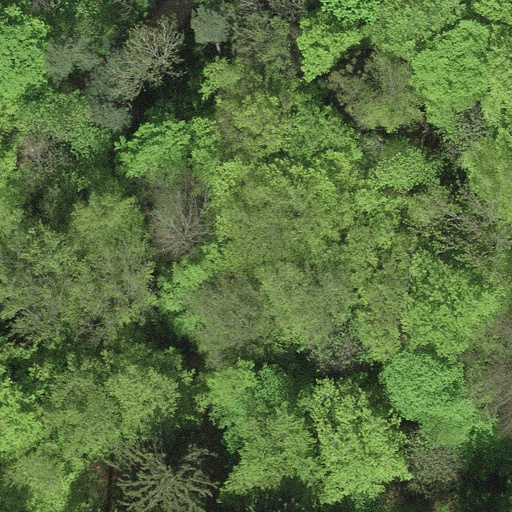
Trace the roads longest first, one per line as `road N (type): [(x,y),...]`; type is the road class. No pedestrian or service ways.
road 1 (track): [(120,85),(113,247),(79,511)]
road 2 (track): [(0,159),(120,85),(194,0)]
